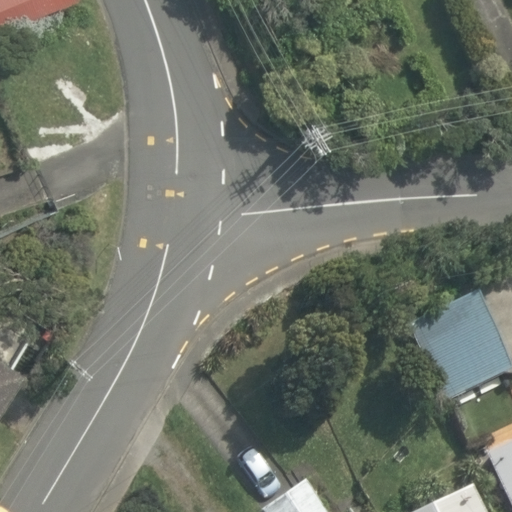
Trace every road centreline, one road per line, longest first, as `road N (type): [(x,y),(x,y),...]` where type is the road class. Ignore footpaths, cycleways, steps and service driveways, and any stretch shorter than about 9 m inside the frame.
road 1 (residential): [(173,226),(511,193)]
road 2 (residential): [(44,511),(100,417),(173,226)]
road 3 (residential): [(140,0),(161,48),(173,226)]
